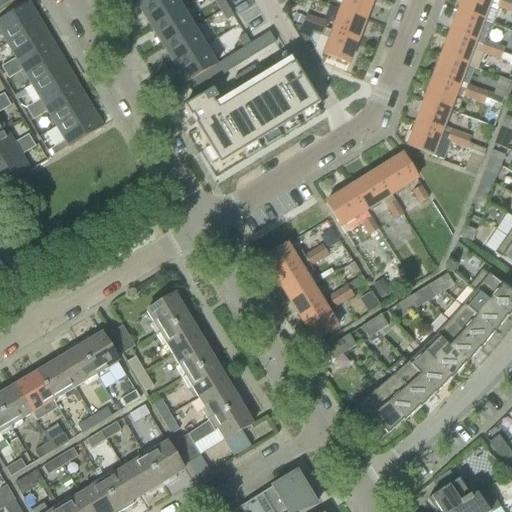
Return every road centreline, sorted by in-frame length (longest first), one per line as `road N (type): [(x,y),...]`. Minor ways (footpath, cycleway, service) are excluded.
road 1 (residential): [(200,226),(374,117),(420,0)]
road 2 (residential): [(200,226),(72,0)]
road 3 (residential): [(323,432),(200,226)]
road 4 (residential): [(359,488),(440,426),(511,352)]
road 5 (residential): [(41,323),(200,226)]
road 6 (residential): [(193,511),(323,432)]
